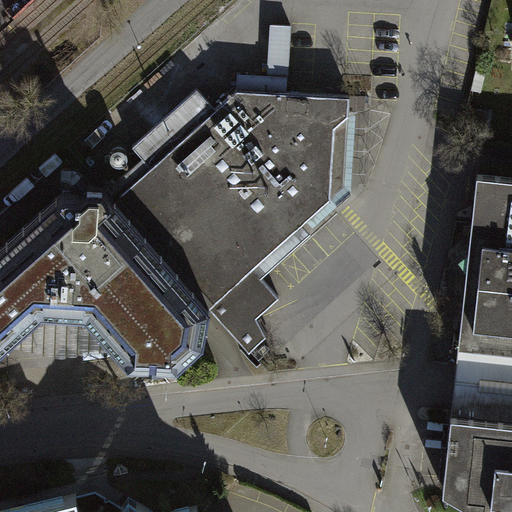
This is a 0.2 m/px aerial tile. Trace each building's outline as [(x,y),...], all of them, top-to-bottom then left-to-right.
[(293,75),(294,25),(274,25),(272,75),(293,75)] [(196,108),(102,193),(210,312),(248,354),(264,340),(254,321),(277,303),(259,283),(332,212),(350,193),(354,101),(232,91),(204,117),(196,108)] [(460,259),(451,346),(457,346),(511,352),(511,179),(469,175),(460,259)] [(204,350),(210,312),(102,193),(89,187),(79,183),(68,185),(0,245),(0,356),(41,321),(81,322),(124,370),(151,372),(179,374),(204,350)] [(511,352),(457,346),(449,419),(511,426),(511,352)] [(511,511),(511,426),(449,419),(441,419),(433,493),(467,511),(511,511)] [(199,511),(198,505),(162,511),(157,511),(129,496),(120,510),(118,511),(88,511),(80,507),(77,494),(0,511),(199,511)]
